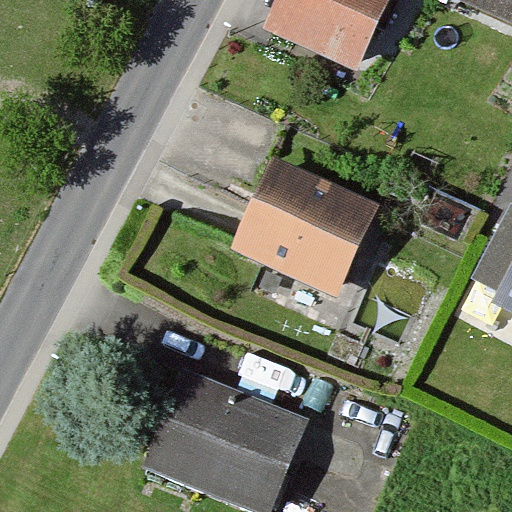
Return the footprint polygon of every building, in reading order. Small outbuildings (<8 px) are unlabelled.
[(387,0),(274,0),(256,38),(349,82),(387,0)] [(511,0),(468,0),(511,20),(511,0)] [(368,218),(261,173),(222,265),(329,310),(368,218)] [(511,265),(486,314),(511,327),(511,265)] [(265,511),(297,433),(175,385),(137,481),(215,511),(265,511)]
